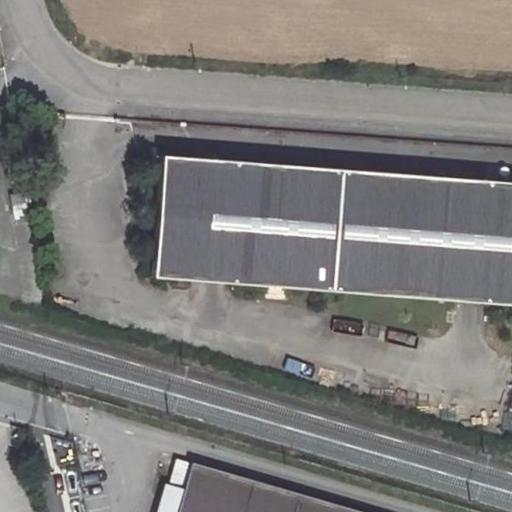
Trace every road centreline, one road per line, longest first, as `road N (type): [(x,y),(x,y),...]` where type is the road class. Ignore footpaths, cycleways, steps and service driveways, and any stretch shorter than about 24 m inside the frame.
road 1 (unknown): [(111,87),(96,228),(103,274),(120,299),(462,374)]
road 2 (residential): [(24,0),(42,49),(70,76),(111,87),(511,115)]
road 3 (unknown): [(58,411),(400,511)]
